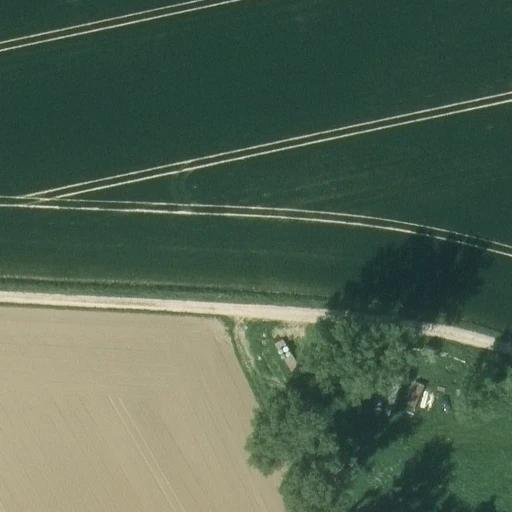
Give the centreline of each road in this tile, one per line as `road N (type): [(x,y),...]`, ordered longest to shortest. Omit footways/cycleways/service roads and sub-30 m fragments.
road 1 (track): [(0,301),(367,324),(511,357)]
road 2 (track): [(319,511),(236,340),(236,312)]
